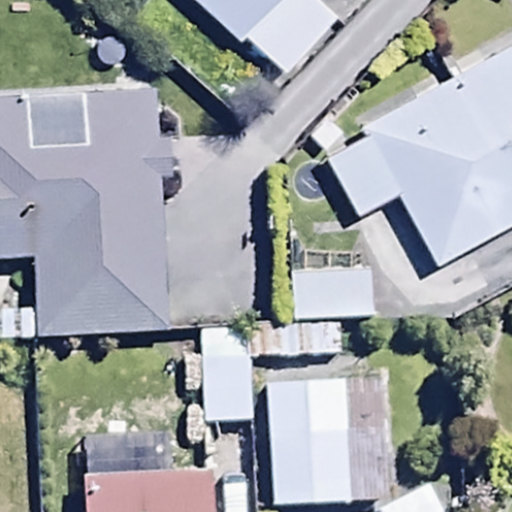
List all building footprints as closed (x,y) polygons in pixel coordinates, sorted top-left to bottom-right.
[(182,0),(236,48),(241,43),(284,81),(337,22),(312,0),(182,0)] [(397,201),(434,272),(511,230),(511,40),(449,73),(454,83),(417,102),(412,93),(355,124),(364,143),(323,164),(355,224),(397,201)] [(0,269),(33,268),(36,344),(163,338),(157,183),(179,182),(178,143),(158,144),(156,97),(0,103),(0,269)] [(368,325),(366,276),(288,279),(290,328),(368,325)] [(247,431),(247,386),(280,385),(279,367),(338,366),(337,333),(246,335),(200,336),(203,432),(247,431)] [(374,382),(260,392),(269,511),(337,511),(384,508),(374,382)] [(83,511),(208,511),(208,481),(82,485),(83,511)]
